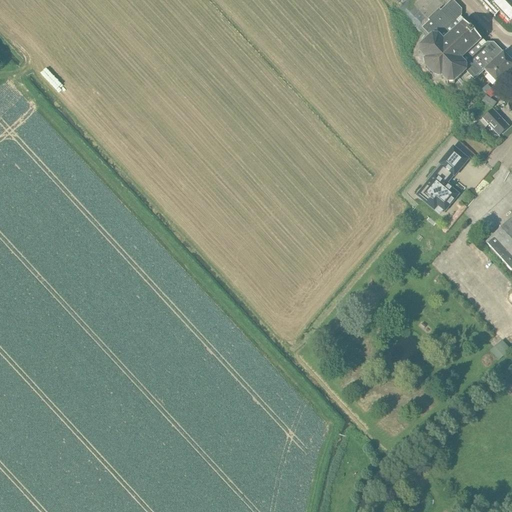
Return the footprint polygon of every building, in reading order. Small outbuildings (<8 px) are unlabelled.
[(430,37),(426,41),(420,47),(419,46),(418,47),(420,48),(420,53),(419,53),(419,54),(420,54),(426,59),(425,62),(424,63),(425,66),(425,68),(426,69),(427,68),(433,75),(432,77),(433,77),(434,77),(436,78),(438,78),(442,78),(447,83),(447,84),(448,84),(449,83),(454,83),(454,84),(455,84),(455,82),(466,72),(475,81),(485,71),(504,53),(494,43),(488,43),(487,42),(485,44),(481,40),(482,39),(481,39),(481,40),(475,33),(476,33),(475,32),(474,32),(471,29),(472,28),(471,27),(470,28),(464,22),(465,22),(464,21),(464,22),(460,18),(461,16),(461,9),(452,0),(451,0),(440,11),(439,9),(427,20),(428,20),(429,21),(422,29),(430,37)] [(511,0),(478,0),(483,4),(484,5),(485,6),(487,4),(491,7),(488,10),(494,16),(494,15),(495,16),(495,17),(499,13),(510,24),(511,22),(511,0)] [(497,84),(511,69),(511,61),(504,53),(485,71),(497,84)] [(491,89),(487,93),(491,98),(497,92),(493,87),(491,89)] [(485,96),(482,102),(493,108),(496,103),(485,96)] [(483,119),(499,136),(509,127),(493,110),(483,119)] [(486,128),(480,122),(476,127),(481,132),(486,128)] [(435,180),(424,194),(429,198),(428,199),(432,201),(445,211),(456,198),(449,192),(451,189),(446,185),(453,176),(454,176),(468,160),(453,147),(439,164),(442,166),(432,178),(435,180)] [(511,217),(485,243),(511,271),(511,217)]
